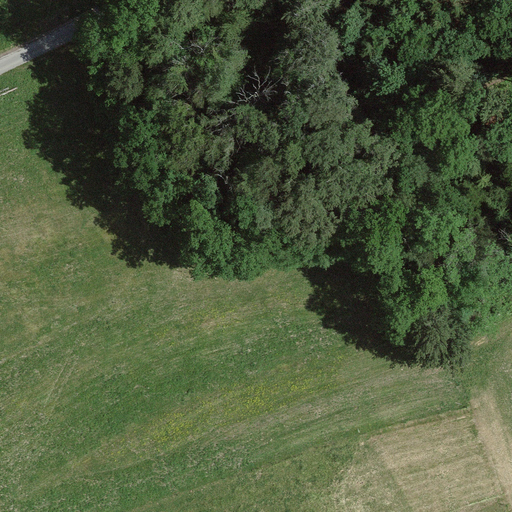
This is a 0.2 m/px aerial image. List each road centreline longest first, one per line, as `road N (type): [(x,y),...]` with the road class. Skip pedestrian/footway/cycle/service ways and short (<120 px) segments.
road 1 (track): [(306,0),(326,57),(384,101),(385,143),(347,246)]
road 2 (unclassified): [(134,0),(0,67)]
road 3 (track): [(384,101),(471,96),(511,76)]
